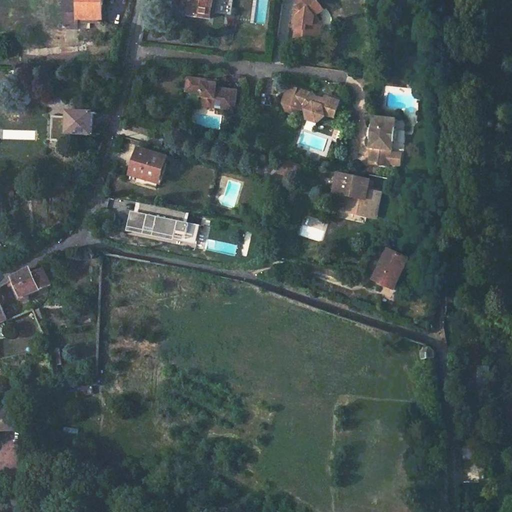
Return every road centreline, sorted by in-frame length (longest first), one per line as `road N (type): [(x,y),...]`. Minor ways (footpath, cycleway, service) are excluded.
road 1 (residential): [(455,511),(453,408),(439,341),(243,275),(74,239)]
road 2 (residential): [(140,0),(102,166),(74,239)]
road 3 (unknown): [(130,49),(250,67),(250,130)]
